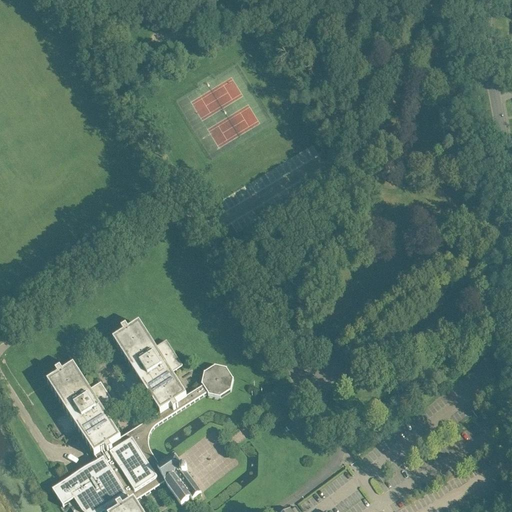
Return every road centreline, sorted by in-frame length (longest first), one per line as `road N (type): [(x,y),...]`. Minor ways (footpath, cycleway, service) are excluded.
road 1 (unknown): [(192,219),(171,222),(9,348),(6,376),(66,457)]
road 2 (residential): [(511,187),(486,53)]
